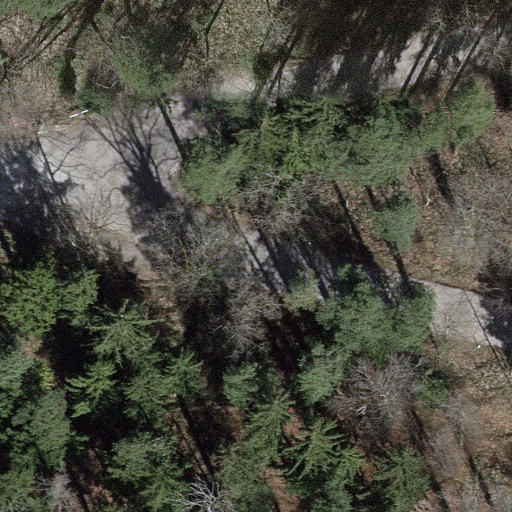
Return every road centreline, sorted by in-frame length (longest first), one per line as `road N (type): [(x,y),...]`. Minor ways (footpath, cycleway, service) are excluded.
road 1 (unclassified): [(511,328),(116,210),(112,162),(160,127),(511,44)]
road 2 (track): [(0,161),(116,210)]
